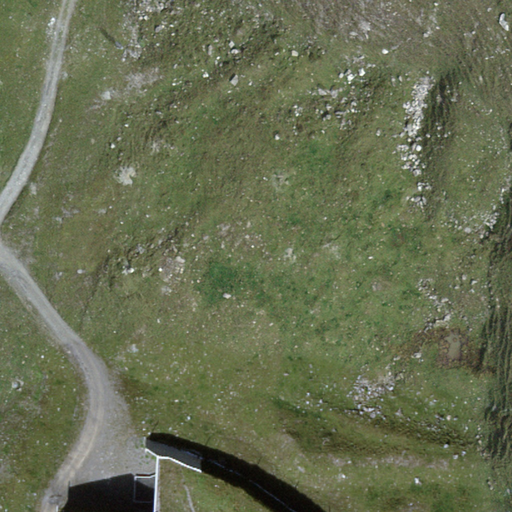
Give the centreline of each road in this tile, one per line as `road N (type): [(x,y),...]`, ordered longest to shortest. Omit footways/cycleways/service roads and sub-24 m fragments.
road 1 (track): [(0,266),(68,330),(93,387),(38,488),(38,511)]
road 2 (track): [(70,0),(39,119),(0,210)]
